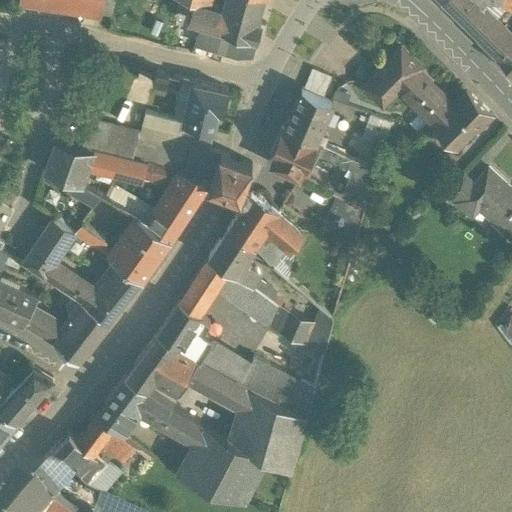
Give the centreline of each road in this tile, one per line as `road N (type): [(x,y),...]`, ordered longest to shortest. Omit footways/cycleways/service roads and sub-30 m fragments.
road 1 (residential): [(264,80),(215,206),(85,382)]
road 2 (residential): [(264,80),(69,30),(0,25)]
road 3 (tertiary): [(407,0),(511,105)]
road 4 (residential): [(85,382),(0,468)]
